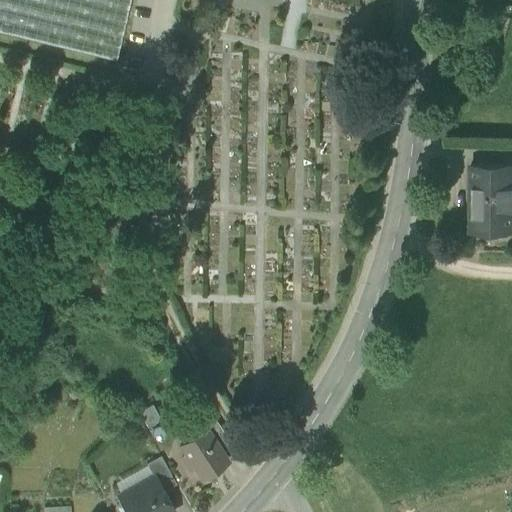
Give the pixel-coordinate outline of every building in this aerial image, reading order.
[(128,0),(0,0),(0,29),(115,57),(128,0)] [(511,163),(470,163),(470,194),(473,193),(473,227),(511,226),(511,163)] [(235,447),(215,417),(205,424),(225,454),(235,447)] [(225,454),(205,424),(179,441),(185,451),(181,454),(189,466),(194,463),(201,474),(227,457),(225,454)] [(175,481),(160,453),(146,461),(153,474),(155,474),(162,488),(175,481)] [(162,488),(155,474),(153,474),(119,493),(121,497),(117,503),(122,511),(129,511),(168,511),(174,509),(162,488)]
